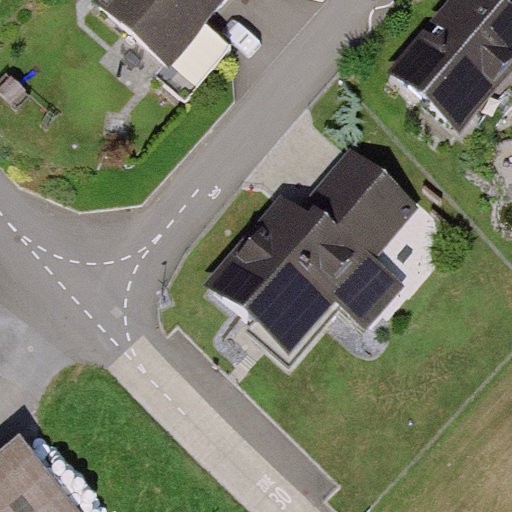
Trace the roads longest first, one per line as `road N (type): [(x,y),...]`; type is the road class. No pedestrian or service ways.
road 1 (residential): [(104,291),(167,233),(358,0)]
road 2 (unclassified): [(289,511),(140,366),(104,291)]
road 3 (track): [(0,384),(104,291)]
road 4 (unclassified): [(104,291),(0,212)]
